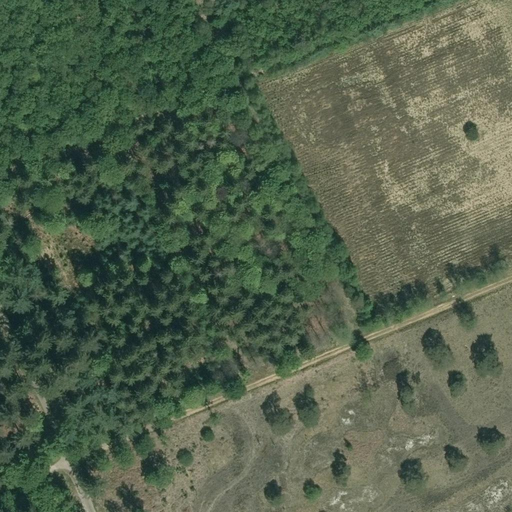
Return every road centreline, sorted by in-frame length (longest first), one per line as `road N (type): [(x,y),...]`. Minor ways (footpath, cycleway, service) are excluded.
road 1 (track): [(511,281),(0,489)]
road 2 (unclassified): [(90,511),(0,306)]
